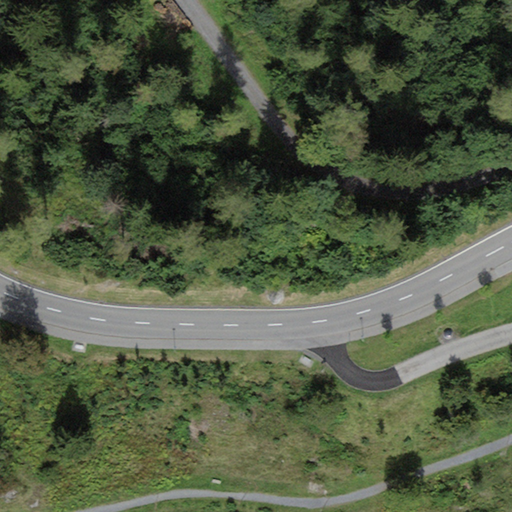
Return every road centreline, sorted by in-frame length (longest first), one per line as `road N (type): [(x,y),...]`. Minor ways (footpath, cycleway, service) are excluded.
road 1 (tertiary): [(0,291),(105,321),(312,323)]
road 2 (residential): [(312,323),(352,373),(378,381),(511,333)]
road 3 (tertiary): [(312,323),(382,309),(511,243)]
